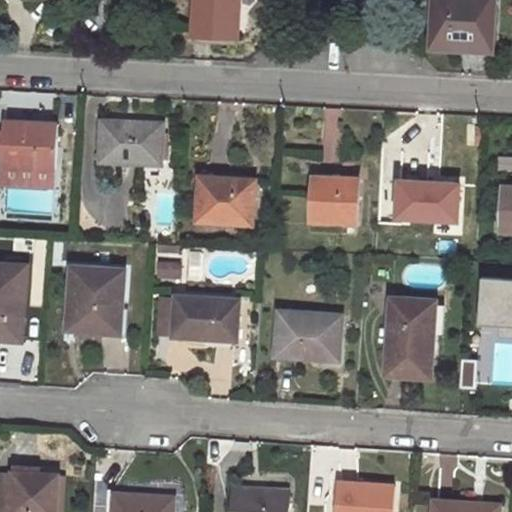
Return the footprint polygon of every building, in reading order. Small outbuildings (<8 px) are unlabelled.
[(239,0),(196,0),(195,35),(238,37),(239,0)] [(495,0),(436,0),(434,41),(471,42),(471,48),(493,49),(495,0)] [(166,123),(105,120),(104,158),(164,160),(166,123)] [(6,166),(61,168),(63,124),(8,121),(6,166)] [(5,183),(53,186),(60,187),(61,168),(6,166),(5,183)] [(365,178),(321,176),(319,220),(362,223),(365,178)] [(258,182),(202,179),(199,224),(255,227),(258,182)] [(463,182),(403,180),(402,215),(461,217),(463,182)] [(28,265),(0,263),(0,337),(24,338),(28,265)] [(125,266),(67,263),(63,328),(87,329),(87,324),(122,326),(125,266)] [(511,274),(484,273),(481,322),(503,323),(502,337),(511,337),(511,274)] [(240,297),(176,293),(173,337),(237,341),(240,297)] [(426,297),(389,295),(384,372),(428,376),(431,339),(425,338),(426,297)] [(425,338),(431,339),(437,338),(439,298),(426,297),(425,338)] [(343,313),(290,311),(287,354),(340,357),(343,313)] [(58,511),(61,478),(16,475),(13,511),(58,511)] [(394,511),(396,485),(339,481),(337,511),(394,511)] [(288,511),(290,490),(237,487),(235,511),(288,511)] [(176,511),(177,495),(116,492),(114,511),(176,511)] [(493,511),(495,501),(428,495),(426,511),(493,511)]
